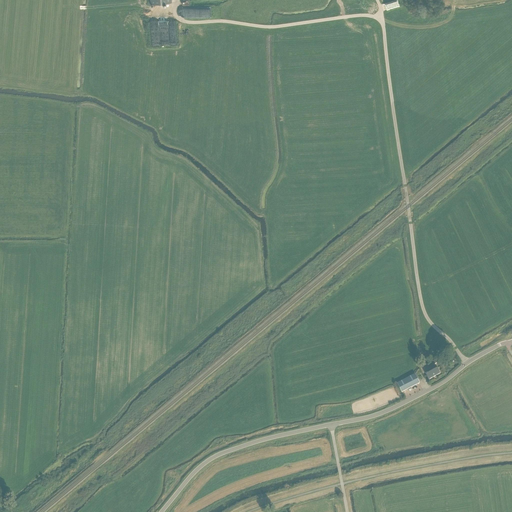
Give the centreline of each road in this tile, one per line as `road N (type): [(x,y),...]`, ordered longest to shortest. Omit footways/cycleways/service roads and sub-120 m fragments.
road 1 (unclassified): [(466,363),(421,304),(383,23),(368,16),(268,28),(189,24),(173,12)]
road 2 (tertiary): [(160,511),(210,458),(330,425)]
road 3 (tertiary): [(330,425),(396,406),(466,363)]
